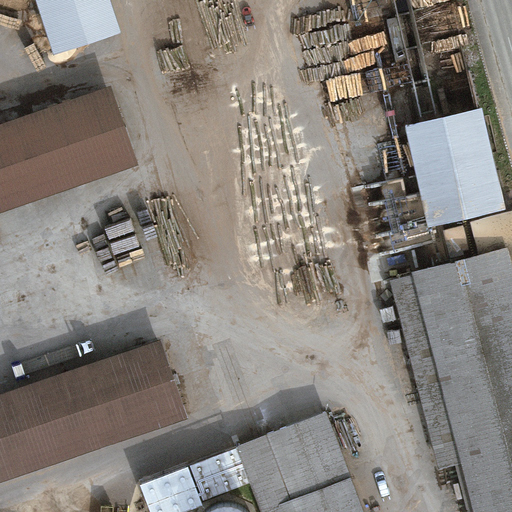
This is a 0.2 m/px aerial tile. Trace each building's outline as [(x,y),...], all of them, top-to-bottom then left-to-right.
[(501,203),(469,70),(397,87),(428,220),(501,203)] [(0,212),(135,165),(108,90),(0,128),(0,212)] [(511,511),(511,285),(503,251),(389,280),(439,470),(458,465),(470,511),(511,511)] [(0,482),(181,421),(156,348),(0,400),(0,482)] [(355,511),(321,421),(193,470),(206,502),(250,486),(259,511),(355,511)]
